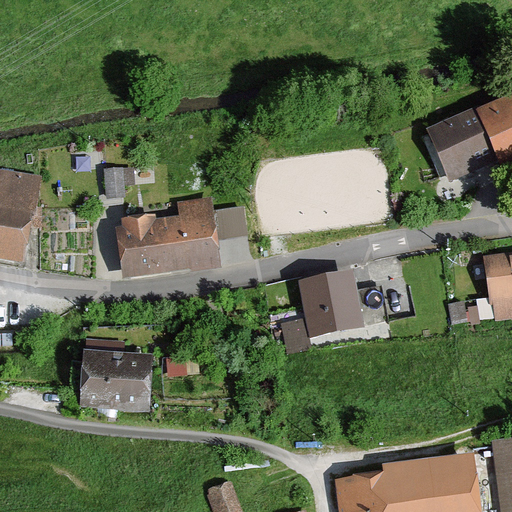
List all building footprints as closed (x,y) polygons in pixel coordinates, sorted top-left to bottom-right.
[(504,182),(511,178),(511,102),(430,136),(452,189),(499,170),(504,182)] [(123,168),(104,169),(106,199),(125,198),(123,168)] [(0,172),(0,263),(28,268),(43,180),(0,172)] [(115,226),(123,277),(219,264),(210,198),(179,202),(181,217),(156,221),(155,215),(122,219),(123,225),(115,226)] [(511,254),(479,259),(488,325),(511,321),(511,254)] [(368,339),(354,276),(298,288),(311,352),(368,339)] [(78,403),(150,407),(152,362),(81,358),(78,403)] [(510,511),(511,439),(492,442),(501,511),(510,511)] [(484,511),(477,456),(332,476),(337,511),(484,511)] [(241,511),(231,482),(206,491),(213,511),(241,511)]
